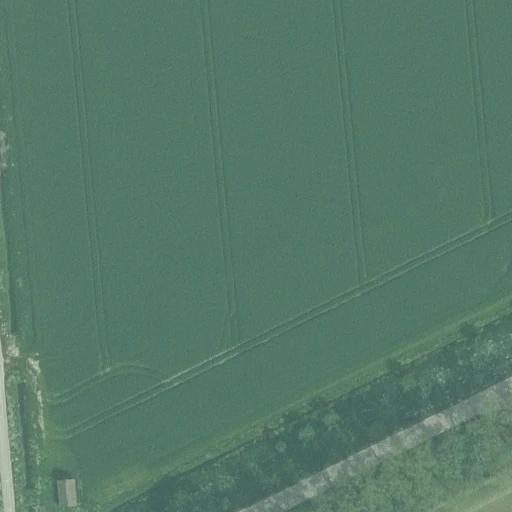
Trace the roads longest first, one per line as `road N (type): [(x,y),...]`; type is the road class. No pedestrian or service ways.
road 1 (unclassified): [(272,511),(495,403)]
road 2 (unclassified): [(13,511),(0,364)]
